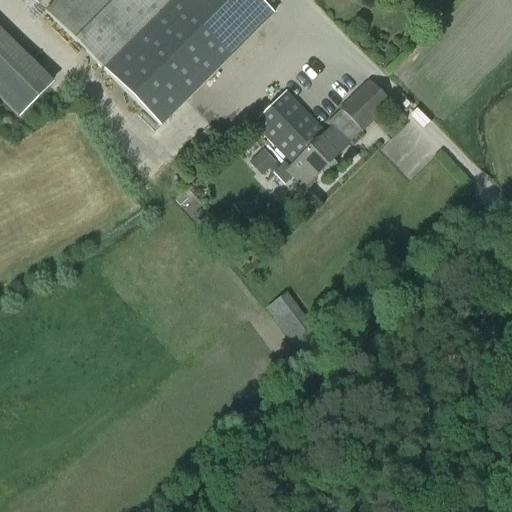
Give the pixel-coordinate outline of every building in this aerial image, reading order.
[(56,0),(44,12),(102,70),(159,128),(272,15),(256,0),(56,0)] [(51,88),(0,37),(0,104),(17,122),(51,88)] [(327,124),(330,128),(325,133),(286,93),(253,125),(292,165),(289,169),(284,164),(273,175),(284,186),(292,178),(303,190),(349,145),(348,144),(361,132),(391,104),(368,81),(339,109),(341,111),(327,124)] [(263,151),(251,162),(263,175),(275,164),(263,151)] [(318,340),(307,327),(285,296),(267,310),(299,353),(318,340)]
